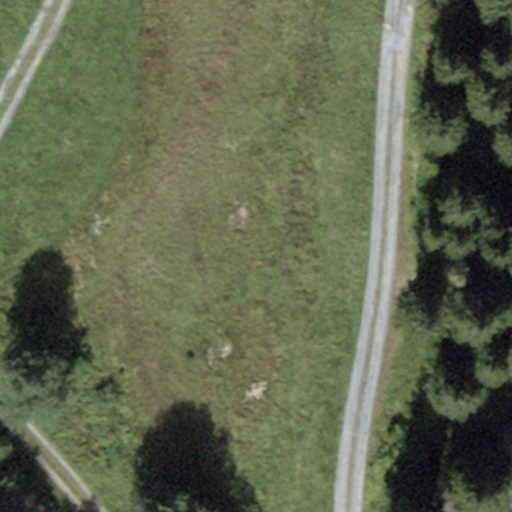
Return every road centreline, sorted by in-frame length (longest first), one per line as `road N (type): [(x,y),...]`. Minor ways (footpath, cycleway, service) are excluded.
road 1 (track): [(353,511),(410,0)]
road 2 (track): [(0,401),(89,511)]
road 3 (track): [(58,0),(0,113)]
